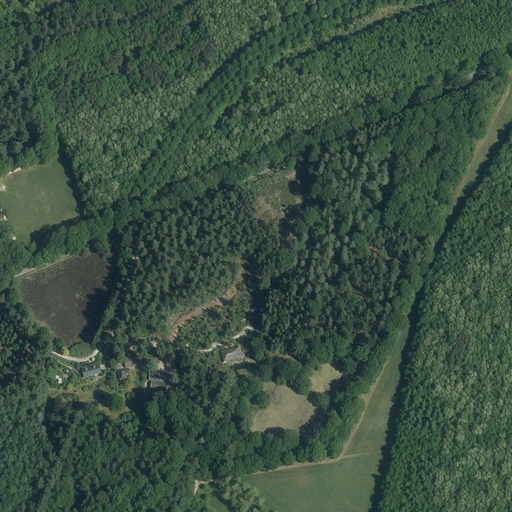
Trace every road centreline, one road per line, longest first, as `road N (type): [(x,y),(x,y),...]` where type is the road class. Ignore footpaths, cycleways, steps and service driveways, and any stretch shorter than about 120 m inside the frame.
road 1 (tertiary): [(0,274),(511,60)]
road 2 (track): [(511,24),(448,32),(436,45),(394,45),(364,75),(304,81),(287,105),(215,149),(149,139),(106,161),(103,151),(131,100)]
road 3 (track): [(133,218),(130,292),(111,336),(91,356),(53,351),(0,301)]
road 4 (track): [(133,218),(232,83),(285,40)]
road 5 (track): [(181,49),(136,55),(94,85),(20,93),(3,36)]
road 6 (track): [(15,71),(192,7)]
road 7 (track): [(111,336),(132,350),(198,352),(247,331)]
road 8 (track): [(0,36),(128,0)]
road 9 (track): [(255,65),(235,62),(131,100)]
road 10 (track): [(0,179),(47,153),(20,93)]
